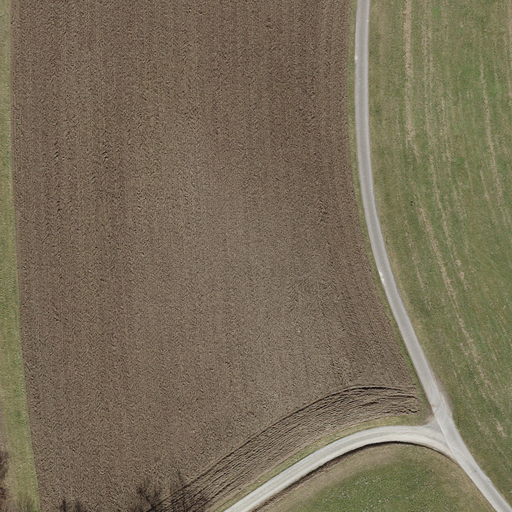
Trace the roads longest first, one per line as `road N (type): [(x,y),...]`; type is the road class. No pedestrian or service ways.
road 1 (track): [(503,511),(438,410),(377,251),(358,67),(362,0)]
road 2 (track): [(237,511),(346,442),(406,431),(453,441)]
